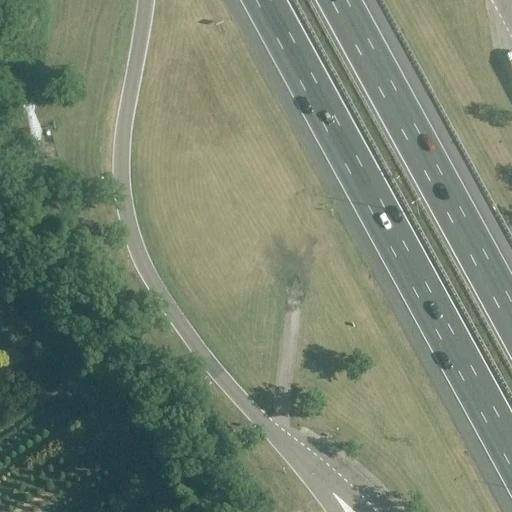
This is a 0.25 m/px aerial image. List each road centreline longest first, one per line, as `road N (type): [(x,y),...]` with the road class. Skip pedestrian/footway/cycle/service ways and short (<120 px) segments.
road 1 (motorway): [(264,0),(511,454)]
road 2 (motorway): [(147,0),(123,134),(130,232),(183,328),(269,430)]
road 3 (motorway): [(511,318),(338,0)]
road 4 (track): [(279,440),(292,303)]
